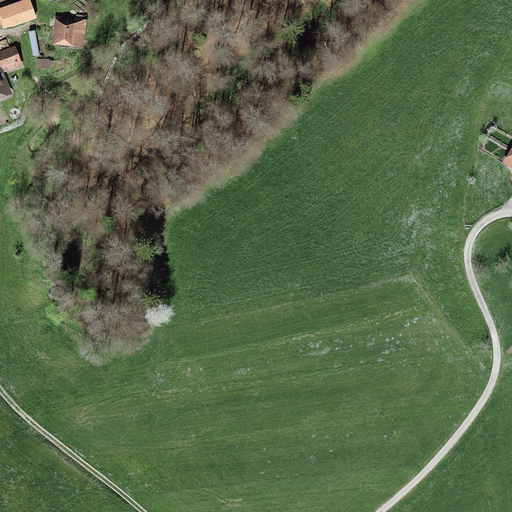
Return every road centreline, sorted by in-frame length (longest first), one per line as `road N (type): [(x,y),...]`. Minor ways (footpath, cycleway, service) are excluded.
road 1 (track): [(380,511),(455,437),(494,376),(495,338),(468,251),(486,220),(511,213)]
road 2 (track): [(469,244),(459,206),(474,126),(511,44)]
road 3 (track): [(0,389),(143,511)]
road 4 (track): [(114,48),(45,84),(13,33)]
